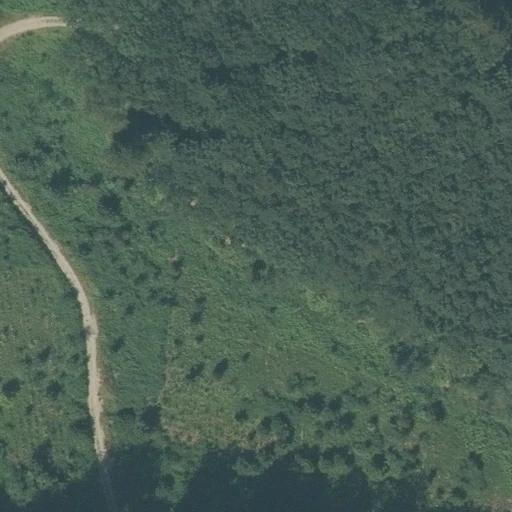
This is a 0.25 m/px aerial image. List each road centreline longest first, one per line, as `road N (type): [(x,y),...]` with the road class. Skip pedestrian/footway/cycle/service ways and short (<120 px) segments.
road 1 (track): [(113,511),(92,407),(86,309),(0,177)]
road 2 (track): [(0,33),(57,19),(188,50),(251,50),(282,37),(321,0)]
